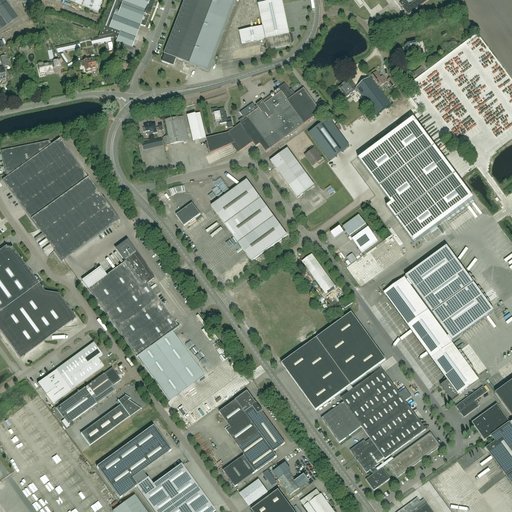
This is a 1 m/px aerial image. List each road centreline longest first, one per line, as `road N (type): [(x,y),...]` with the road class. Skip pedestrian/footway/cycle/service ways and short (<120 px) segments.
road 1 (unclassified): [(371,511),(457,442),(326,254),(308,240)]
road 2 (unclassified): [(370,511),(219,303)]
road 3 (unclassified): [(233,511),(96,322)]
road 4 (unclassified): [(308,240),(253,165),(232,164),(132,195)]
road 5 (tertiary): [(135,104),(281,62),(308,38),(315,15)]
road 6 (tertiary): [(0,112),(89,94),(135,104)]
road 7 (unclassified): [(408,85),(354,15),(315,15)]
road 8 (unknown): [(511,207),(469,235),(511,291)]
